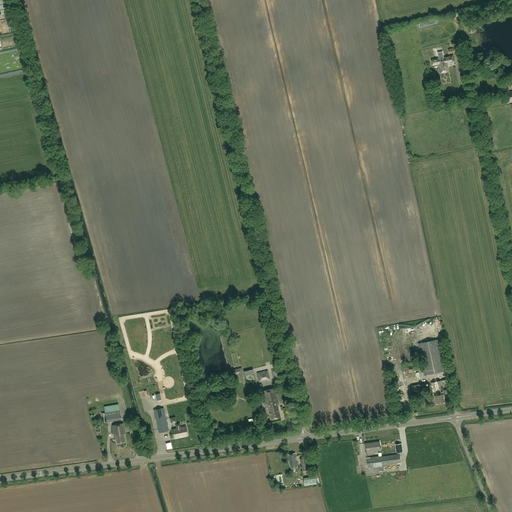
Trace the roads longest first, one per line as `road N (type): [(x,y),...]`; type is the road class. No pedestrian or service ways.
road 1 (unclassified): [(303,435),(200,0)]
road 2 (tertiary): [(0,479),(303,435)]
road 3 (unknown): [(511,273),(462,63)]
road 4 (tertiary): [(303,435),(454,417)]
